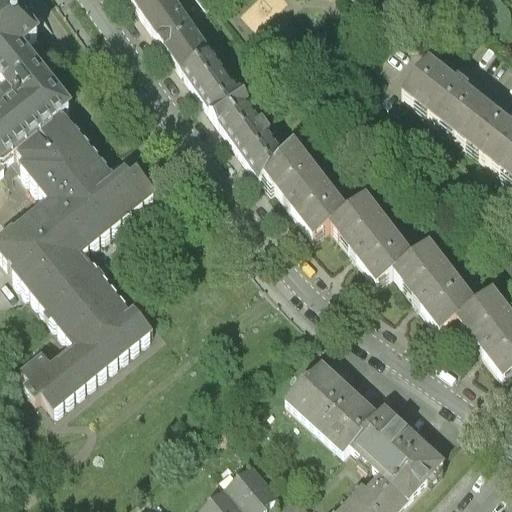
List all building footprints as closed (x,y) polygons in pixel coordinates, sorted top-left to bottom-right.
[(153,0),(146,6),(196,77),(225,57),(183,0),(153,0)] [(229,0),(209,0),(218,10),(229,0)] [(0,90),(18,113),(0,127),(0,181),(3,179),(0,176),(13,166),(14,167),(16,165),(23,174),(20,177),(22,180),(21,185),(25,189),(29,189),(31,191),(30,195),(34,200),(38,200),(39,201),(39,206),(46,215),(13,241),(12,240),(0,249),(0,267),(8,277),(9,276),(13,280),(11,282),(13,284),(13,289),(17,294),(20,294),(22,296),(22,301),(26,305),(30,305),(31,307),(31,311),(35,316),(39,316),(40,318),(40,322),(53,338),(56,338),(58,340),(57,344),(62,349),(65,349),(67,351),(67,355),(71,361),(51,377),(42,366),(20,384),(29,395),(23,400),(35,414),(41,409),(52,424),(58,424),(63,420),(63,416),(64,415),(69,415),(74,411),(74,407),(75,406),(80,406),(84,402),(84,398),(86,397),(90,397),(95,393),(95,389),(97,388),(102,388),(106,384),(106,380),(108,379),(112,379),(117,375),(117,371),(119,370),(123,370),(128,366),(128,363),(130,361),(134,361),(139,357),(139,354),(140,353),(144,353),(149,349),(150,345),(153,342),(134,320),(128,324),(125,320),(124,315),(121,310),(117,310),(116,308),(116,304),(112,300),(108,299),(107,298),(107,293),(94,278),(91,277),(83,268),(88,264),(88,260),(90,258),(94,259),(99,255),(99,251),(101,250),(105,250),(110,246),(110,242),(112,241),(115,241),(120,237),(120,234),(122,232),(126,232),(131,228),(131,225),(133,223),(137,224),(142,220),(142,216),(144,215),(148,215),(153,211),(153,207),(156,205),(146,193),(137,181),(130,187),(118,173),(106,182),(106,177),(102,172),(98,172),(97,171),(97,166),(93,161),(89,161),(88,160),(88,155),(84,151),(81,150),(79,149),(79,145),(75,140),(72,140),(61,126),(69,120),(22,62),(37,49),(35,47),(37,46),(9,13),(0,20),(0,90)] [(196,77),(235,132),(263,111),(225,57),(196,77)] [(428,75),(401,109),(511,194),(511,135),(509,139),(464,103),(467,100),(457,92),(455,96),(428,75)] [(298,158),(263,111),(235,132),(274,186),(277,181),(298,158)] [(307,149),(298,158),(277,181),(325,245),(345,231),(361,219),(307,149)] [(379,206),(361,219),(345,231),(391,292),(407,280),(426,266),(379,206)] [(444,253),(426,266),(407,280),(453,341),(470,329),(491,315),(444,253)] [(511,308),(508,303),(491,315),(470,329),(511,384),(511,308)] [(350,459),(377,429),(320,377),(307,392),(305,390),(285,412),(344,466),(350,459)] [(407,511),(441,475),(383,422),(377,429),(350,459),(380,487),(407,511)] [(251,476),(223,499),(234,511),(270,511),(277,506),(251,476)] [(350,511),(406,511),(407,511),(380,487),(367,501),(363,497),(350,511)] [(234,511),(223,499),(208,511),(234,511)] [(301,511),(305,508),(296,500),(285,511),(301,511)]
